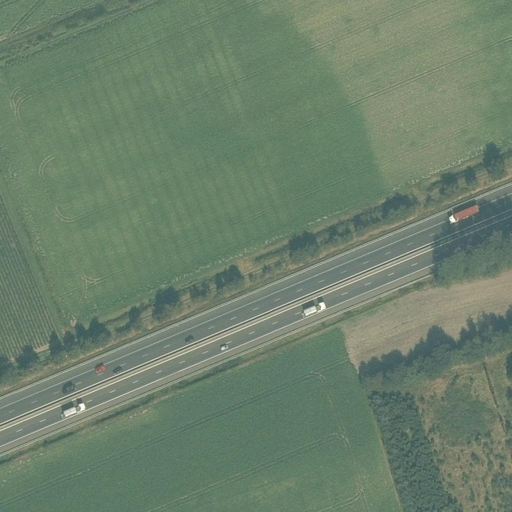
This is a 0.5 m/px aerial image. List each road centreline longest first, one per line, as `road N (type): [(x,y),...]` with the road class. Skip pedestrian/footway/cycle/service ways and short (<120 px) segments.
road 1 (motorway): [(511,202),(0,417)]
road 2 (motorway): [(0,439),(511,224)]
road 3 (track): [(0,372),(511,163)]
